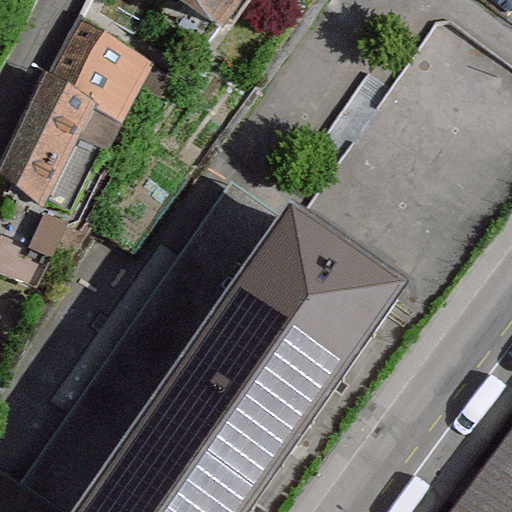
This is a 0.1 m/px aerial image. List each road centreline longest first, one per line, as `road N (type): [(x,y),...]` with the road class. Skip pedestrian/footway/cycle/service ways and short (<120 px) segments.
road 1 (tertiary): [(357,511),(511,307)]
road 2 (residential): [(0,122),(59,0)]
